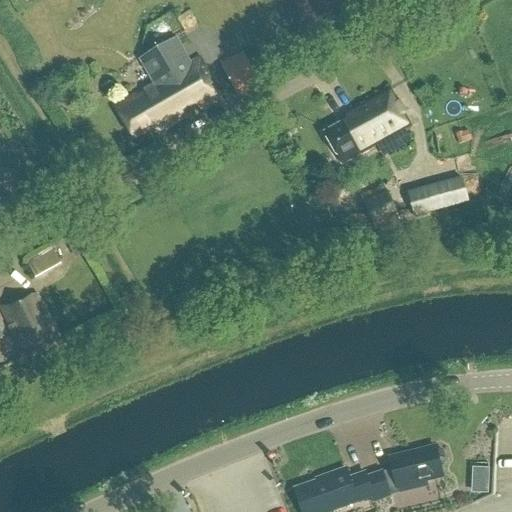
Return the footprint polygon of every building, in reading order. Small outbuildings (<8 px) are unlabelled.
[(188,65),(173,41),(136,62),(152,89),(132,101),(131,98),(113,109),(133,142),(160,125),(163,130),(184,118),(181,112),(193,105),(196,110),(217,97),(195,61),(188,65)] [(239,99),(261,87),(243,54),(221,65),(239,99)] [(106,65),(93,72),(100,84),(113,77),(106,65)] [(341,168),(410,129),(390,92),(354,113),(357,118),(323,136),(341,168)] [(435,150),(421,151),(422,167),(436,166),(435,150)] [(406,188),(415,218),(469,203),(484,199),(475,168),(406,188)] [(377,231),(400,221),(385,186),(362,196),(377,231)] [(76,244),(68,249),(75,260),(82,256),(76,244)] [(59,342),(34,296),(17,305),(15,301),(0,308),(0,311),(24,357),(28,355),(29,358),(59,342)] [(368,477),(376,500),(390,495),(398,493),(425,486),(424,481),(442,476),(438,463),(442,462),(444,459),(442,451),(438,449),(435,449),(434,447),(401,455),(389,458),(392,471),(383,474),(382,472),(368,477)] [(376,500),(368,477),(367,478),(365,474),(349,479),(346,469),(324,477),(325,480),(295,491),(302,511),(328,511),(372,497),(374,501),(376,500)] [(473,482),(472,495),(488,496),(489,483),(473,482)]
